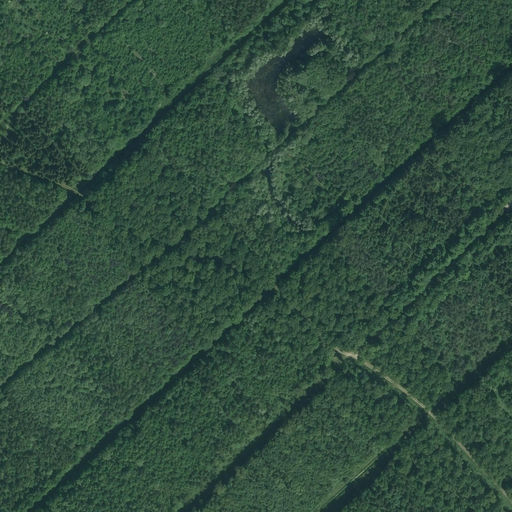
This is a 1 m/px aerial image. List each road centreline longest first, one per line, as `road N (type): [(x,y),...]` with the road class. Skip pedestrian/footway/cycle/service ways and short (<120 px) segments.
road 1 (track): [(386,46),(172,240)]
road 2 (track): [(180,511),(349,355)]
road 3 (track): [(172,240),(0,384)]
road 4 (track): [(511,502),(429,412),(349,355)]
road 5 (track): [(349,355),(336,352),(271,284),(182,243)]
road 6 (track): [(172,240),(0,162)]
road 7 (track): [(0,119),(130,0)]
road 8 (track): [(402,303),(511,200)]
road 9 (track): [(325,511),(430,414)]
